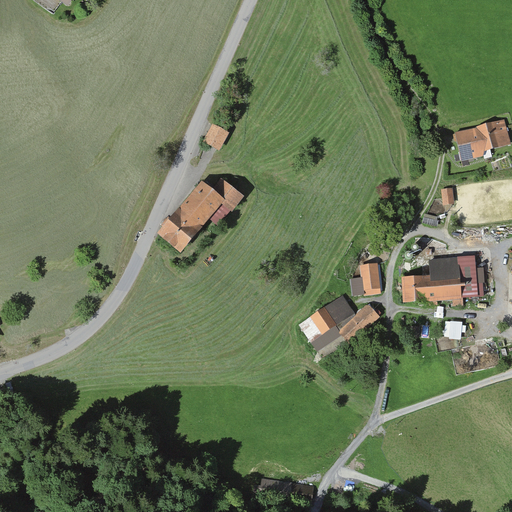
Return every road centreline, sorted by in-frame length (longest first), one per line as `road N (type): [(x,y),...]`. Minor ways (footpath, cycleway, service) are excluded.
road 1 (track): [(253,0),(120,299),(92,332),(0,375)]
road 2 (track): [(375,421),(394,256),(421,214),(445,146),(364,0)]
road 3 (track): [(311,511),(328,476),(375,421),(511,375)]
road 4 (unknown): [(511,341),(491,263),(416,223)]
